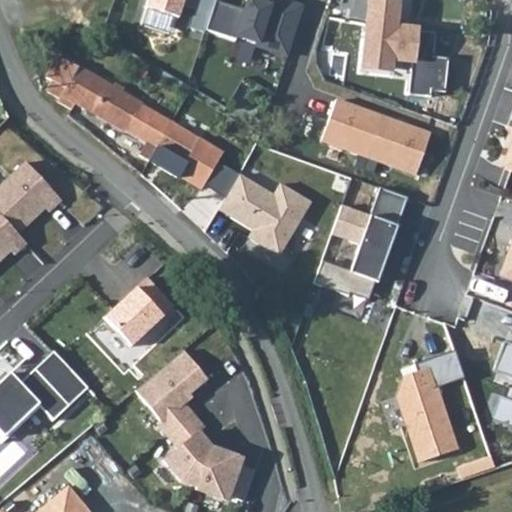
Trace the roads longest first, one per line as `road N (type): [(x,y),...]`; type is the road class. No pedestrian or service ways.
road 1 (residential): [(141,193),(222,269),(256,317),(279,368),(319,511)]
road 2 (residential): [(509,0),(508,39),(428,273)]
road 3 (residential): [(0,29),(34,98),(141,193)]
road 4 (residential): [(0,330),(141,193)]
